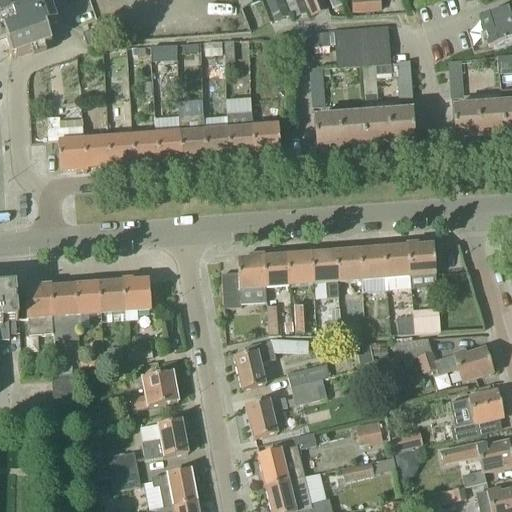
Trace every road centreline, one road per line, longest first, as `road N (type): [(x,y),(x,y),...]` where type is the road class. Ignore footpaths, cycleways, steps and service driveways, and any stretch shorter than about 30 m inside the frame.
road 1 (residential): [(30,246),(25,191),(463,149)]
road 2 (residential): [(180,232),(468,213)]
road 3 (residential): [(234,511),(180,232)]
road 4 (residential): [(511,363),(468,213)]
road 5 (residential): [(30,246),(180,232)]
